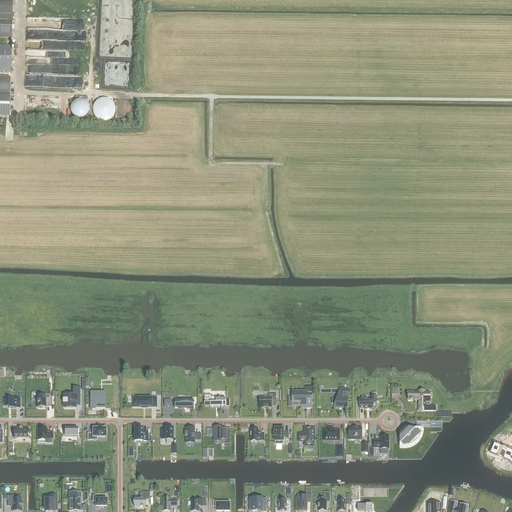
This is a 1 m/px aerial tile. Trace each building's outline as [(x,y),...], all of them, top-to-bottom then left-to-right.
[(0,0),(0,37),(11,38),(11,0),(0,0)] [(27,28),(27,40),(68,41),(68,36),(65,36),(65,35),(67,35),(67,34),(75,34),(75,33),(79,33),(79,36),(76,36),(76,40),(82,40),(82,36),(82,30),(27,28)] [(0,71),(10,71),(11,46),(0,45),(0,71)] [(10,94),(10,78),(0,77),(0,115),(9,115),(10,94)] [(334,408),(346,408),(346,402),(348,402),(348,382),(348,389),(340,389),(337,399),(332,400),(332,404),(335,404),(334,408)] [(301,408),(312,408),(312,387),(312,389),(306,389),(306,393),(292,393),(292,398),(289,398),(289,402),(292,402),(292,406),(301,406),(301,408)] [(64,403),(64,407),(74,407),(74,400),(79,400),(79,389),(74,389),(74,396),(64,396),(64,399),(63,399),(63,403),(64,403)] [(408,394),(408,397),(408,401),(411,401),(412,401),(418,401),(418,411),(435,411),(435,406),(425,406),(425,401),(430,401),(430,394),(425,394),(425,391),(418,391),(418,394),(408,394)] [(90,392),(90,408),(96,408),(96,407),(104,407),(104,395),(96,395),(96,392),(90,392)] [(204,395),(204,407),(210,407),(210,408),(220,408),(220,407),(226,407),(226,406),(229,406),(229,399),(226,399),(220,399),(220,397),(211,397),(211,395),(204,395)] [(259,407),(264,407),(264,408),(267,408),(267,407),(272,407),(272,408),(272,406),(276,406),(276,396),(270,396),(270,398),(259,398),(259,397),(259,408),(259,407)] [(37,397),(37,408),(45,408),(45,405),(50,405),(50,398),(45,398),(45,397),(37,397)] [(360,399),(360,400),(360,407),(360,408),(364,408),(372,408),(377,403),(377,397),(376,397),(372,397),(371,397),(371,399),(364,399),(360,399)] [(138,398),(133,398),(133,407),(138,407),(141,407),(147,407),(152,407),(156,407),(156,398),(152,398),(147,398),(141,398),(138,398)] [(20,399),(4,399),(4,407),(8,407),(8,408),(16,408),(16,407),(20,407),(20,399)] [(174,403),(174,407),(174,408),(178,408),(189,408),(194,408),(194,400),(189,400),(178,400),(174,400),(174,401),(174,403)] [(275,442),(283,442),(283,440),(289,440),(289,433),(283,433),(283,428),(279,428),(279,427),(276,427),(276,428),(275,428),(275,433),(274,433),(274,437),(275,437),(275,442)] [(327,427),(327,431),(324,431),(324,439),(324,440),(328,440),(335,440),(339,440),(339,437),(339,431),(333,431),(333,427),(327,427)] [(19,428),(13,428),(13,437),(27,438),(27,428),(22,428),(21,428),(19,428)] [(45,428),(38,428),(38,433),(37,433),(37,440),(44,440),(44,444),(52,444),(52,432),(45,432),(45,428)] [(147,433),(142,433),(142,428),(135,428),(135,441),(147,441),(147,433)] [(166,430),(161,430),(161,439),(166,439),(166,440),(172,440),(172,428),(166,428),(166,430)] [(186,437),(186,441),(186,443),(194,443),(194,441),(194,434),(194,428),(186,428),(186,432),(185,432),(185,433),(186,432),(186,436),(185,436),(185,437),(186,437)] [(221,428),(215,428),(215,442),(221,442),(221,440),(226,440),(226,442),(230,442),(230,431),(221,431),(221,428)] [(314,446),(314,429),(314,428),(308,428),(304,428),(304,434),(299,434),(299,441),(304,441),(304,446),(305,446),(305,449),(313,449),(313,446),(314,446)] [(353,428),(349,428),(349,437),(349,440),(355,440),(355,437),(362,437),(362,428),(357,428),(353,428)] [(399,432),(400,432),(400,447),(400,444),(401,444),(404,444),(406,444),(408,444),(410,443),(412,442),(414,441),(415,439),(416,438),(418,436),(418,434),(419,432),(420,429),(422,429),(423,428),(404,428),(403,428),(403,429),(400,432),(399,432)] [(77,429),(64,429),(64,436),(72,436),(72,438),(77,438),(77,436),(77,429)] [(105,430),(105,429),(93,429),(93,434),(88,434),(88,441),(93,441),(93,438),(105,438),(105,433),(106,434),(106,430),(105,430)] [(258,429),(250,429),(250,442),(258,442),(258,441),(264,441),(264,434),(258,434),(258,429)] [(374,441),(374,448),(380,448),(380,449),(389,449),(389,437),(380,437),(380,441),(374,441)] [(494,447),(491,453),(498,457),(503,460),(502,463),(508,466),(510,463),(511,465),(511,454),(507,453),(507,452),(501,449),(501,450),(494,447)] [(74,490),(74,494),(68,494),(68,511),(74,511),(74,510),(76,510),(75,511),(76,511),(76,510),(81,510),(81,509),(81,493),(77,493),(77,494),(75,494),(75,490),(74,490)] [(150,492),(140,492),(140,499),(134,499),(134,507),(145,507),(145,500),(150,500),(150,492)] [(330,502),(330,492),(326,492),(326,500),(324,500),(318,500),(318,504),(318,505),(318,507),(318,508),(318,511),(326,511),(326,502),(330,502)] [(53,511),(53,506),(57,506),(57,495),(53,495),(53,499),(49,499),(45,499),(45,503),(44,503),(44,508),(45,508),(45,511),(53,511)] [(13,496),(7,496),(7,500),(8,500),(8,505),(12,505),(12,511),(21,511),(21,507),(22,507),(22,504),(21,504),(21,499),(13,499),(13,496)] [(95,499),(95,496),(92,496),(92,502),(95,502),(95,507),(100,507),(102,507),(107,507),(107,505),(107,501),(107,499),(95,499)] [(297,498),(298,511),(302,511),(306,511),(306,496),(302,496),(302,498),(297,498)] [(256,498),(250,498),(250,511),(257,511),(257,510),(262,510),(262,506),(266,506),(266,498),(260,498),(260,499),(256,499),(256,498)] [(170,499),(162,499),(162,511),(164,511),(168,511),(170,511),(170,508),(176,508),(176,509),(176,499),(170,499)] [(196,500),(196,501),(191,501),(191,511),(199,511),(199,507),(202,507),(202,500),(196,500)] [(213,501),(213,507),(216,507),(216,511),(230,511),(230,503),(217,503),(217,501),(213,501)] [(278,501),(278,511),(286,511),(286,509),(287,509),(287,505),(286,505),(286,501),(278,501)] [(338,501),(338,511),(346,511),(346,509),(346,506),(346,501),(338,501)] [(451,503),(448,511),(466,511),(468,508),(460,506),(460,508),(456,508),(457,504),(451,503)]
